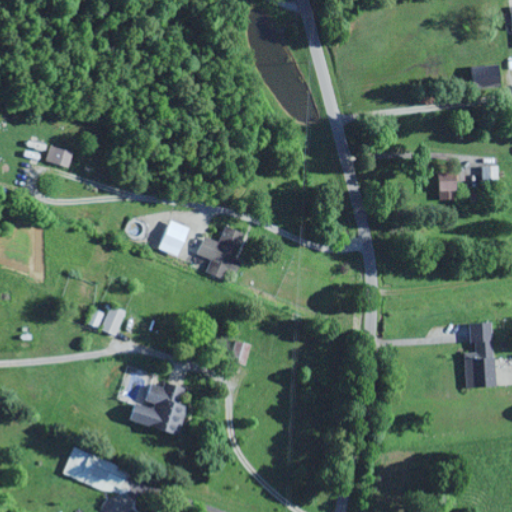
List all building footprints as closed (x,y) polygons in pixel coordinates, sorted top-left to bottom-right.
[(496,88),(496,67),(472,68),(473,89),(496,88)] [(64,168),(68,153),(46,148),(42,163),(64,168)] [(496,167),(479,168),(479,188),(497,188),(496,167)] [(156,251),(176,257),(184,227),(164,222),(156,251)] [(208,260),(203,274),(222,281),(226,272),(233,275),(238,262),(232,260),(241,234),(222,228),(216,242),(201,237),(194,256),(208,260)] [(122,313),(107,307),(97,331),(112,337),(122,313)] [(84,326),(95,330),(100,314),(89,310),(84,326)] [(463,389),(492,388),(488,323),(465,325),(467,345),(471,345),(471,353),(461,354),(463,389)] [(228,363),(243,366),(247,345),(232,342),(228,363)] [(175,438),(184,408),(176,405),(180,389),(160,383),(158,390),(146,386),(139,407),(130,404),(124,423),(175,438)] [(61,475),(116,494),(124,469),(70,450),(61,475)]
